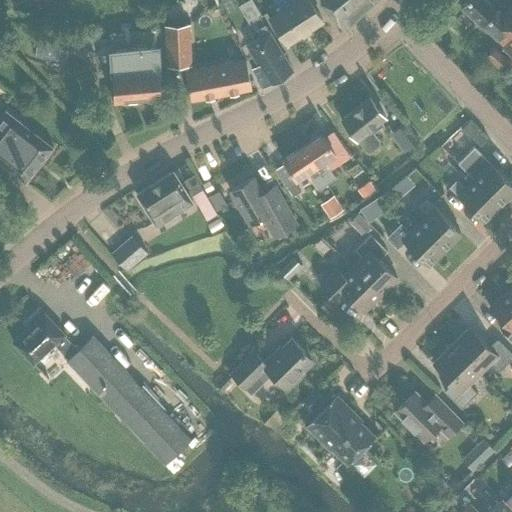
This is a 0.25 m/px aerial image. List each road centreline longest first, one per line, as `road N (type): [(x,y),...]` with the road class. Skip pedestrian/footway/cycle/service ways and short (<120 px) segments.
road 1 (tertiary): [(0,277),(66,217),(148,165),(292,95),(384,24)]
road 2 (residential): [(287,296),(352,364),(367,368),(511,234)]
road 3 (residential): [(511,147),(384,24)]
